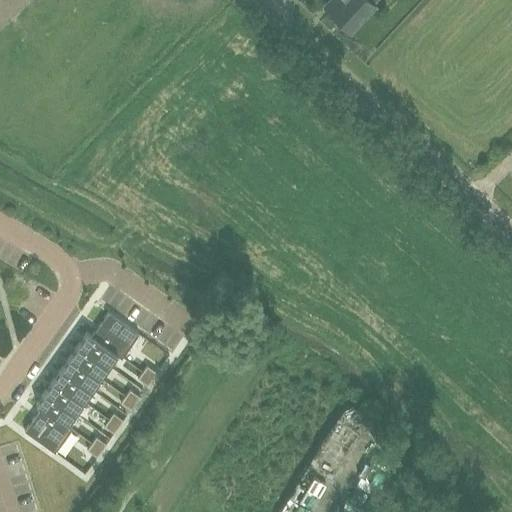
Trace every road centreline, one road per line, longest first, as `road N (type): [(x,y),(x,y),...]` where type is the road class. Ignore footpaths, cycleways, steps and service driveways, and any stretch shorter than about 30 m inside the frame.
road 1 (tertiary): [(511,238),(256,0)]
road 2 (residential): [(0,393),(65,299),(70,277)]
road 3 (residential): [(70,277),(106,272),(187,325)]
